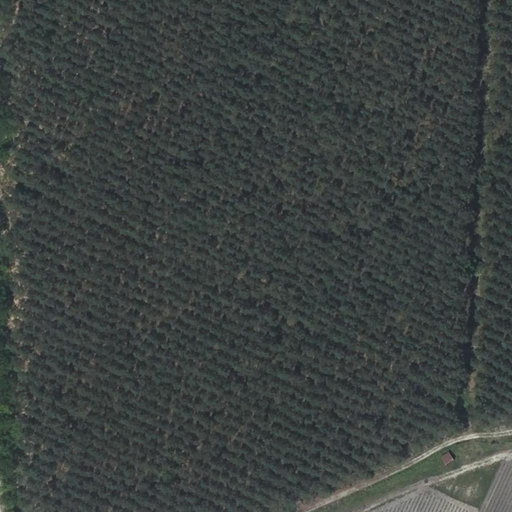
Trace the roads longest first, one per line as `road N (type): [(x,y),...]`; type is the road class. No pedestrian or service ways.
road 1 (track): [(486,0),(473,431),(511,464)]
road 2 (track): [(497,458),(370,511)]
